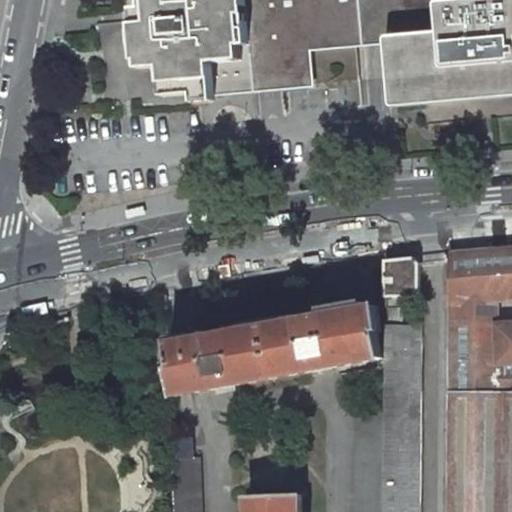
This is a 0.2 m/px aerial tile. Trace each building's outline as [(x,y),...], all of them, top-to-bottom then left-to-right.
[(511,0),(148,0),(150,23),(135,24),(138,61),(141,61),(141,70),(162,68),(164,98),(216,93),(255,90),(271,89),(282,88),(312,85),(309,49),(361,44),(377,43),(390,42),(396,105),(511,95),(511,0)] [(511,249),(454,255),(454,261),(453,283),(453,395),(511,396),(511,323),(497,324),(497,300),(511,299),(511,249)] [(415,258),(387,260),(387,298),(403,298),(421,298),(422,264),(415,258)] [(403,309),(403,298),(387,298),(387,327),(403,327),(403,318),(408,318),(408,309),(403,309)] [(184,342),(170,344),(174,370),(172,371),(177,397),(193,394),(387,359),(381,333),(384,333),(379,306),(184,342)] [(386,417),(385,511),(420,511),(421,334),(406,327),(403,327),(387,327),(387,359),(386,417)] [(511,511),(511,396),(453,395),(451,511),(511,511)] [(385,511),(386,417),(357,416),(355,511),(385,511)] [(175,511),(203,511),(202,458),(195,459),(194,439),(172,439),(175,511)] [(250,511),(302,511),(301,495),(250,496),(250,511)]
